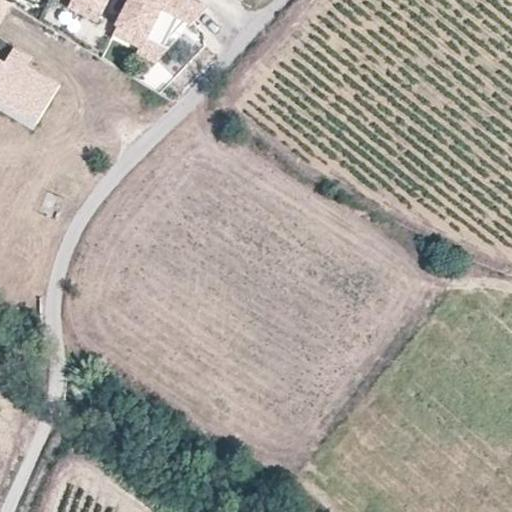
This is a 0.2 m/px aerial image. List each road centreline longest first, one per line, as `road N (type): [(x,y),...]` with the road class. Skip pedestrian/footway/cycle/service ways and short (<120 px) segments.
road 1 (residential): [(52,321),(60,259),(84,213),(283,0)]
road 2 (unclassified): [(14,511),(56,393),(61,350),(52,321)]
road 3 (track): [(152,511),(70,444),(43,511)]
